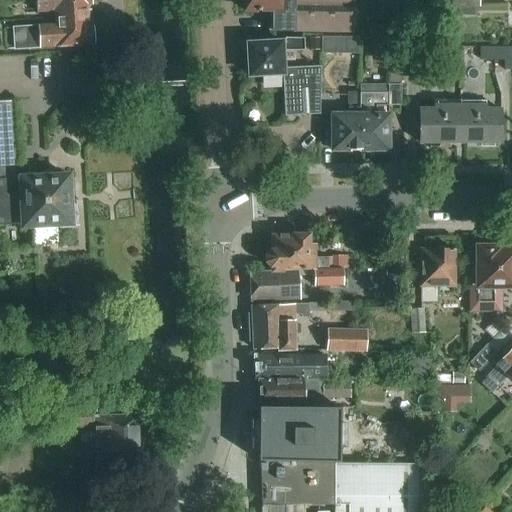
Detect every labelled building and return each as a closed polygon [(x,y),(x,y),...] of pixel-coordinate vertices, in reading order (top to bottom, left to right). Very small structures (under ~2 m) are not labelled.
[(54,11),(54,17),(90,15),(90,10),(88,10),(87,5),(90,5),(89,0),(35,0),(37,12),(54,11)] [(354,30),(354,19),(354,18),(355,18),(355,16),(355,5),(355,4),(354,0),(245,0),(245,10),(257,10),(257,11),(273,12),(273,17),(269,17),(269,30),(293,30),(293,31),(294,31),(294,30),(302,30),(302,31),(303,31),(303,30),(313,30),(313,31),(314,31),(314,30),(322,30),(322,31),(323,31),(323,30),(333,30),(333,31),(335,31),(335,30),(354,30)] [(481,7),(480,0),(438,0),(439,15),(473,14),(473,7),(481,7)] [(90,15),(54,17),(55,24),(25,26),(27,48),(92,44),(91,26),(89,26),(88,21),(91,21),(90,15)] [(347,37),(323,37),(323,52),(347,52),(347,37)] [(283,51),(305,50),(304,38),(285,38),(285,42),(281,42),(281,41),(247,43),(247,44),(251,44),(251,48),(247,48),(248,57),(249,75),(282,73),(285,115),(286,115),(286,114),(301,113),(301,114),(319,113),(320,66),(284,68),(283,51)] [(311,38),(311,50),(319,50),(319,38),(311,38)] [(505,71),(511,71),(511,46),(481,48),(481,61),(505,60),(505,71)] [(403,75),(416,75),(416,52),(403,52),(403,75)] [(360,93),(360,149),(362,149),(365,152),(371,152),(374,149),(388,149),(388,106),(400,106),(400,75),(388,75),(388,85),(360,85),(360,93)] [(355,149),(360,149),(360,93),(348,93),(348,107),(353,107),(353,112),(348,112),(348,114),(332,114),(332,118),(329,120),(329,127),(332,129),(332,149),(349,149),(349,148),(355,148),(355,149)] [(16,179),(13,101),(0,101),(0,224),(23,223),(23,226),(34,225),(35,242),(38,246),(53,245),(56,241),(56,224),(60,224),(60,228),(71,228),(70,218),(72,216),(71,207),(69,205),(69,193),(71,191),(70,183),(68,180),(67,176),(38,177),(34,174),(27,174),(24,178),(16,179)] [(455,143),(455,141),(460,141),(459,105),(434,105),(434,109),(421,109),(421,108),(419,108),(420,143),(421,143),(421,142),(422,142),(422,143),(423,143),(423,142),(427,142),(427,146),(439,146),(439,142),(453,142),(453,143),(455,143)] [(460,141),(464,141),(464,143),(465,143),(465,142),(480,142),(480,146),(493,146),(493,142),(496,142),(497,142),(499,142),(500,142),(500,109),(486,109),(486,105),(459,105),(460,141)] [(272,271),(299,270),(314,269),(329,268),(329,256),(314,256),(314,257),(309,257),(309,234),(293,234),(293,235),(272,235),(273,250),(271,250),(267,254),(267,260),(271,265),(272,265),(272,271)] [(478,246),(478,284),(470,284),(471,311),(503,311),(503,286),(511,285),(511,245),(506,245),(503,247),(501,247),(501,243),(499,243),(499,247),(493,247),(493,243),(491,243),(491,246),(478,246)] [(437,284),(454,284),(454,247),(448,247),(446,245),(440,245),(438,247),(432,247),(432,249),(422,249),(422,268),(417,268),(417,275),(422,275),(422,300),(437,300),(437,284)] [(348,256),(333,256),(333,268),(343,268),(349,268),(348,256)] [(333,268),(329,268),(314,269),(315,284),(343,283),(343,268),(333,268)] [(299,270),(272,271),(250,272),(252,300),(300,298),(299,270)] [(352,303),(301,304),(276,304),(252,305),(253,314),(252,314),(252,325),(255,327),(255,330),(253,331),(254,348),(278,348),(278,350),(295,349),(294,334),(299,333),(298,325),(293,323),(293,314),(301,313),(302,317),(309,317),(309,309),(329,309),(329,313),(353,312),(352,303)] [(426,332),(424,308),(410,309),(412,333),(426,332)] [(327,350),(367,351),(367,331),(328,330),(327,350)] [(498,353),(489,344),(470,363),(479,372),(498,353)] [(511,350),(497,366),(498,366),(487,378),(487,379),(482,384),(492,393),(508,377),(511,380),(511,350)] [(255,380),(326,379),(326,356),(254,356),(255,380)] [(415,358),(413,378),(429,379),(430,359),(415,358)] [(453,373),(453,382),(464,382),(465,373),(453,373)] [(350,383),(341,383),(322,383),(322,380),(259,381),(259,382),(255,387),(256,396),(259,400),(259,403),(285,402),(285,407),(304,407),(304,397),(350,398),(350,383)] [(335,406),(304,407),(285,407),(257,408),(259,462),(338,458),(335,406)] [(128,466),(139,465),(137,415),(96,416),(96,407),(70,408),(70,428),(96,427),(97,466),(110,466),(111,480),(129,480),(128,466)] [(437,436),(437,415),(414,416),(415,437),(437,436)] [(259,463),(261,497),(428,497),(428,465),(333,464),(259,463)] [(428,511),(428,497),(261,497),(261,504),(261,506),(261,511),(428,511)]
